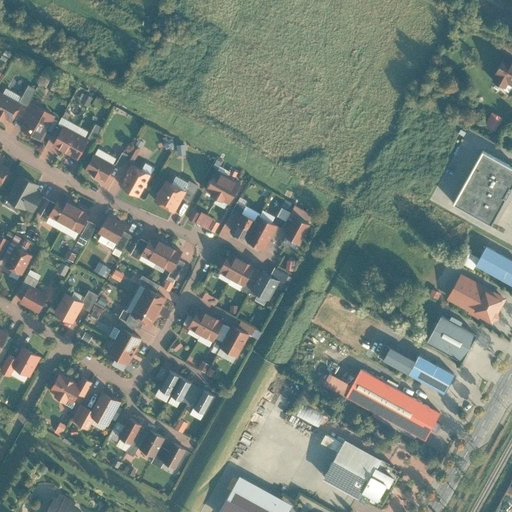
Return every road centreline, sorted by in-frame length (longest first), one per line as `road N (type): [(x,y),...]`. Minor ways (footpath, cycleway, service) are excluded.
road 1 (residential): [(0,137),(212,249),(131,387),(0,306)]
road 2 (secondary): [(511,371),(433,511)]
